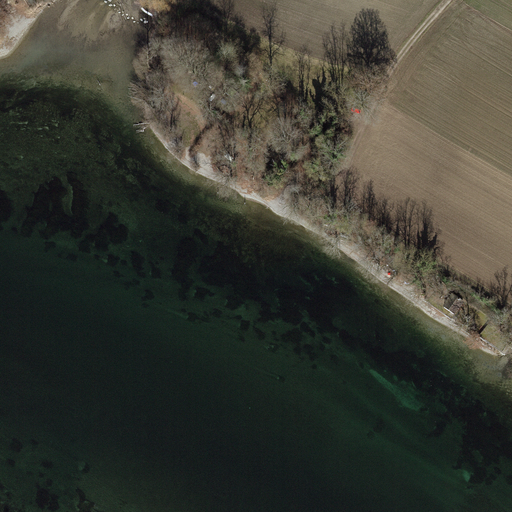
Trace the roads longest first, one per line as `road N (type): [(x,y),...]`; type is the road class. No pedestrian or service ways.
road 1 (track): [(511,311),(330,186),(354,123)]
road 2 (track): [(354,123),(449,0)]
